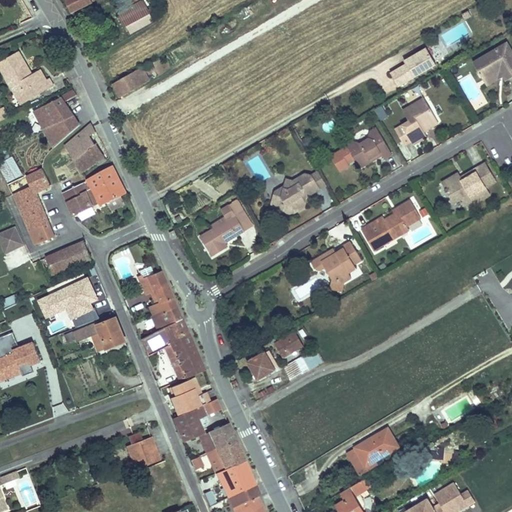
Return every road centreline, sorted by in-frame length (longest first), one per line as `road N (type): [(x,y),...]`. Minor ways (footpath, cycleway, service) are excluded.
road 1 (residential): [(200,306),(511,117)]
road 2 (unclassified): [(151,223),(45,0)]
road 3 (unclassified): [(287,511),(221,380),(200,306)]
road 4 (residential): [(152,389),(0,445)]
road 5 (residential): [(152,389),(96,248)]
road 6 (residential): [(205,511),(152,389)]
